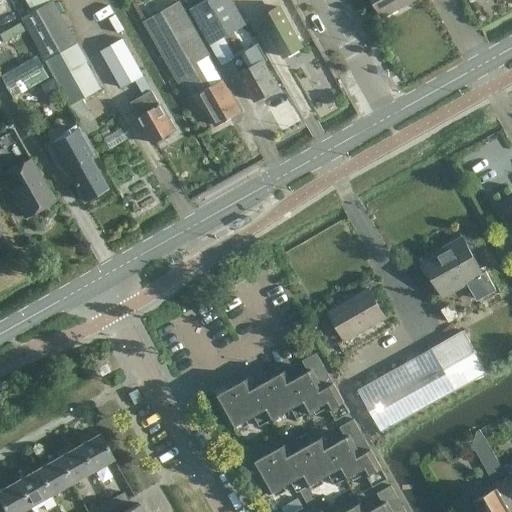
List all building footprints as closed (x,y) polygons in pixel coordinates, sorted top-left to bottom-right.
[(246,24),(232,0),(207,0),(190,9),(210,44),(246,24)] [(412,0),(373,0),(383,17),(412,0)] [(45,61),(74,44),(50,2),(21,18),(45,61)] [(239,114),(220,80),(210,86),(196,63),(209,56),(179,2),(143,22),(178,84),(184,81),(194,98),(196,97),(204,109),(207,107),(219,126),(239,114)] [(283,57),(302,46),(280,7),(261,18),(283,57)] [(121,88),(144,76),(123,39),(101,51),(121,88)] [(74,44),(45,61),(70,105),(99,88),(74,44)] [(255,101),(260,98),(261,101),(270,95),(269,93),(278,88),(263,61),(266,59),(258,45),(232,60),(239,73),(255,101)] [(13,98),(49,78),(37,56),(1,76),(13,98)] [(53,78),(41,85),(48,97),(60,90),(53,78)] [(164,139),(166,136),(175,131),(152,90),(130,102),(152,144),(158,141),(160,141),(164,139)] [(78,143),(57,154),(83,200),(105,188),(78,143)] [(24,217),(53,200),(30,160),(2,175),(0,171),(0,189),(7,185),(24,217)] [(511,206),(505,211),(506,213),(503,215),(511,231),(511,234),(510,236),(511,239),(511,206)] [(443,299),(484,276),(462,237),(421,260),(443,299)] [(345,342),(385,318),(368,288),(328,312),(345,342)] [(382,433),(487,373),(463,330),(358,390),(382,433)] [(215,396),(232,428),(253,416),(260,426),(292,408),(298,418),(325,403),(335,420),(350,412),(316,353),(300,362),(306,372),(284,385),(278,375),(253,389),(247,393),(240,382),(215,396)] [(278,448),(274,450),(252,463),(270,494),(292,481),(298,492),(328,475),(334,485),(362,469),(372,487),(387,479),(381,468),(372,452),(353,419),(338,427),(344,438),(321,451),(315,440),(284,458),(278,448)] [(480,430),(474,433),(475,451),(487,471),(499,464),(480,430)] [(77,446),(92,472),(113,460),(99,434),(77,446)] [(56,458),(71,484),(92,472),(77,446),(56,458)] [(36,470),(50,495),(71,484),(56,458),(36,470)] [(40,501),(46,511),(55,505),(36,470),(15,482),(29,507),(40,501)] [(511,511),(511,486),(507,477),(471,497),(475,503),(471,506),(474,511),(511,511)] [(31,511),(15,482),(0,490),(0,505),(3,511),(31,511)] [(406,511),(391,485),(376,493),(382,503),(367,511),(356,511),(353,507),(343,511),(406,511)] [(128,500),(123,492),(109,501),(113,509),(128,500)] [(298,499),(289,504),(294,511),(297,511),(303,509),(298,499)] [(143,511),(139,503),(123,511),(143,511)]
